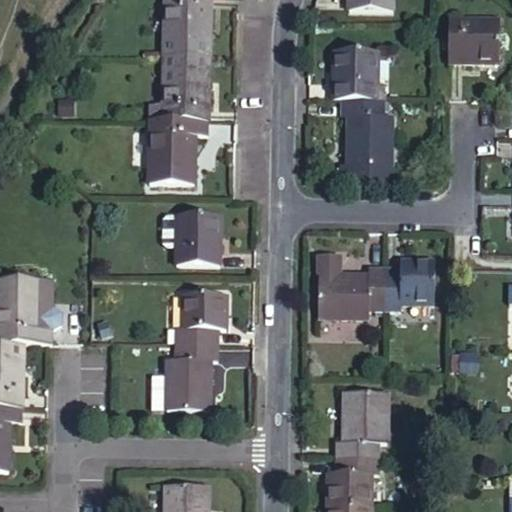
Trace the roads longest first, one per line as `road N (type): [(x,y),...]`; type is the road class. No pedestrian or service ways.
road 1 (residential): [(287,207),(278,454)]
road 2 (residential): [(463,142),(463,212),(287,207)]
road 3 (residential): [(278,454),(65,450)]
road 4 (residential): [(289,0),(287,207)]
